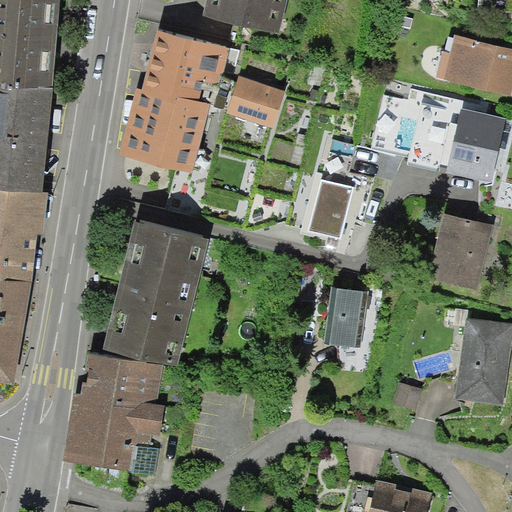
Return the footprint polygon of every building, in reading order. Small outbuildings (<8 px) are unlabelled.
[(0,0),(0,85),(63,90),(68,0),(0,0)] [(214,0),(210,16),(285,35),(292,0),(214,0)] [(232,50),(160,32),(129,152),(206,171),(223,103),(205,99),(207,90),(221,94),(232,50)] [(511,50),(456,38),(446,81),(511,96),(511,50)] [(286,92),(236,78),(225,117),(275,131),(286,92)] [(0,277),(37,281),(52,191),(63,90),(0,85),(0,277)] [(510,124),(465,113),(449,175),(494,186),(510,124)] [(494,227),(445,217),(431,281),(481,291),(494,227)] [(142,227),(110,339),(180,359),(213,247),(142,227)] [(37,281),(0,277),(0,380),(22,385),(37,281)] [(371,295),(330,289),(322,344),(362,350),(371,295)] [(511,381),(511,327),(467,321),(456,398),(508,406),(511,381)] [(147,359),(92,350),(74,460),(150,472),(162,406),(139,402),(147,359)] [(426,511),(432,493),(376,479),(367,511),(426,511)]
